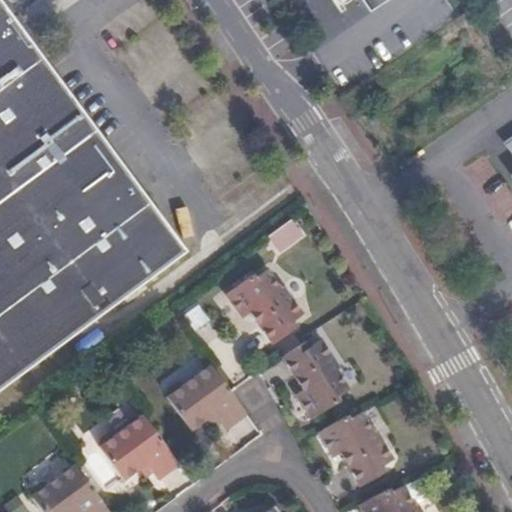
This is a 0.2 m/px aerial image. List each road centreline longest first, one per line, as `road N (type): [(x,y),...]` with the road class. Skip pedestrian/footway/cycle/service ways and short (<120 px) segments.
road 1 (residential): [(213,0),(359,212),(511,468)]
road 2 (residential): [(228,356),(289,443),(290,469)]
road 3 (residential): [(290,469),(244,470),(184,511)]
